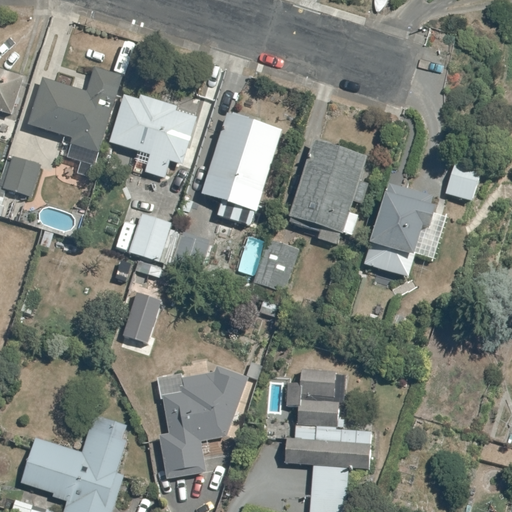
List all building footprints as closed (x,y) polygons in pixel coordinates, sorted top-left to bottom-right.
[(47,81),(33,127),(74,139),(65,170),(94,179),(125,77),(97,69),(89,94),(47,81)] [(27,80),(0,70),(0,112),(15,117),(27,80)] [(197,118),(180,113),(181,109),(143,97),(142,102),(126,97),(112,144),(152,157),(147,174),(166,179),(171,161),(184,165),(197,118)] [(284,132),(231,115),(207,189),(230,196),(261,206),(284,132)] [(369,157),(316,143),(294,222),(321,230),(318,241),(344,248),(369,157)] [(41,167),(11,158),(2,190),(33,198),(41,167)] [(484,181),(456,169),(446,194),(474,205),(484,181)] [(441,201),(392,187),(369,267),(414,280),(421,253),(434,257),(447,212),(438,210),(441,201)] [(175,225),(129,211),(122,233),(135,237),(130,254),(139,256),(134,271),(158,278),(175,225)] [(199,275),(213,230),(186,221),(171,267),(199,275)] [(300,255),(266,244),(254,282),(288,293),(300,255)] [(165,303),(140,295),(126,337),(151,346),(165,303)] [(190,374),(162,377),(168,434),(164,434),(168,482),(212,478),(208,441),(234,438),(235,416),(251,378),(220,369),(190,374)] [(299,407),(299,427),(341,428),(343,374),(303,372),(302,384),(287,384),(286,407),(299,407)] [(131,428),(93,417),(83,453),(37,440),(24,485),(69,498),(64,511),(112,511),(123,475),(117,474),(131,428)] [(298,430),(260,428),(260,439),(287,440),(286,465),(315,466),(315,468),(349,469),(373,470),(374,433),(340,431),(336,431),(298,430)] [(313,511),(347,511),(349,469),(315,468),(313,511)]
